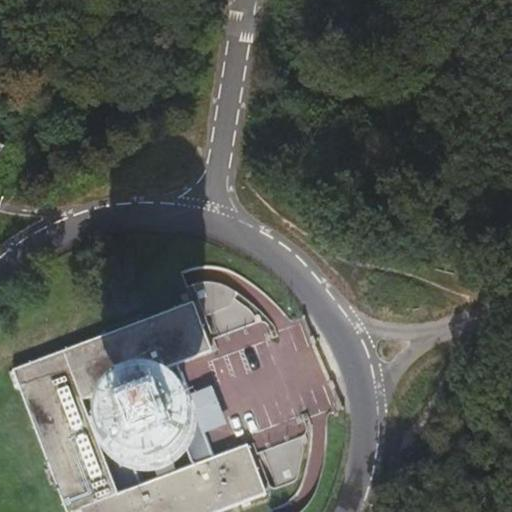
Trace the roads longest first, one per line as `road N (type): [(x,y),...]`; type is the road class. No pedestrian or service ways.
road 1 (track): [(468,0),(286,258)]
road 2 (unclassified): [(209,216),(144,206),(84,214),(0,260)]
road 3 (unclassified): [(243,0),(209,216)]
road 4 (unclassified): [(344,323),(286,258),(209,216)]
